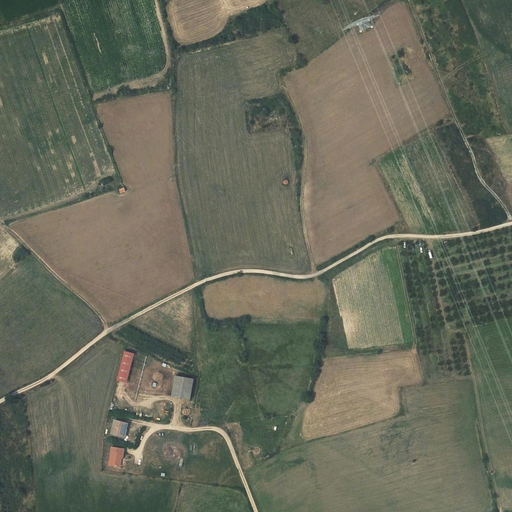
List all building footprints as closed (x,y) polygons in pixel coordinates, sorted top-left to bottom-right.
[(134,354),(125,351),(117,380),(127,383),(134,354)] [(174,395),(182,396),(186,377),(178,375),(174,395)] [(195,378),(186,377),(182,396),(191,398),(195,378)] [(123,436),(126,423),(114,420),(111,434),(123,436)] [(121,458),(122,448),(110,447),(108,465),(117,466),(118,457),(121,458)]
